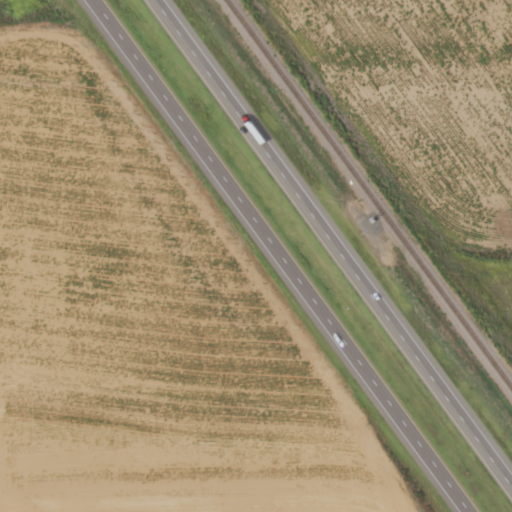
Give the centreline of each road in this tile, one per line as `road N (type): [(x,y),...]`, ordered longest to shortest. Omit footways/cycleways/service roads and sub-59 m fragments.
road 1 (trunk): [(93,0),(467,511)]
road 2 (trunk): [(511,469),(163,0)]
